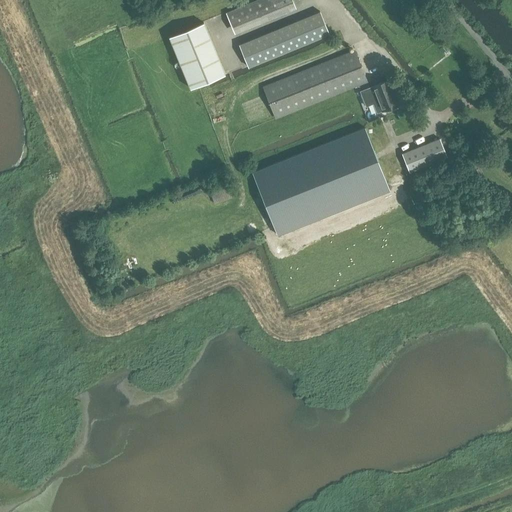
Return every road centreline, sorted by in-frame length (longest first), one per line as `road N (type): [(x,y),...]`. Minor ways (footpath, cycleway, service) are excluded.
road 1 (track): [(359,34),(247,85),(234,100),(226,146),(241,211)]
road 2 (track): [(511,309),(484,278),(434,280),(331,318)]
road 3 (track): [(511,207),(461,167),(446,113)]
